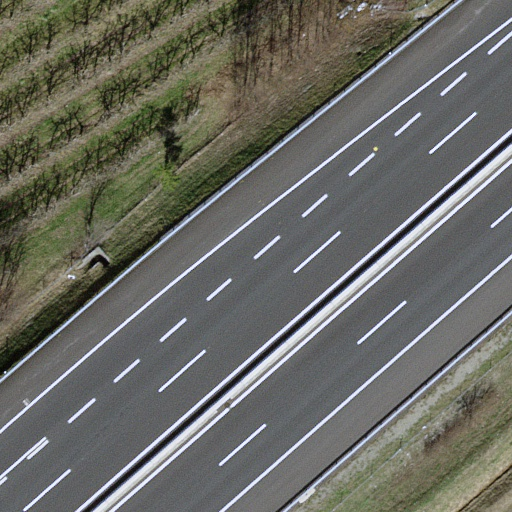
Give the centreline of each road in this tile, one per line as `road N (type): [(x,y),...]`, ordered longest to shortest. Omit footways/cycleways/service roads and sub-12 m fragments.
road 1 (motorway): [(511,78),(21,511)]
road 2 (motorway): [(167,511),(511,209)]
